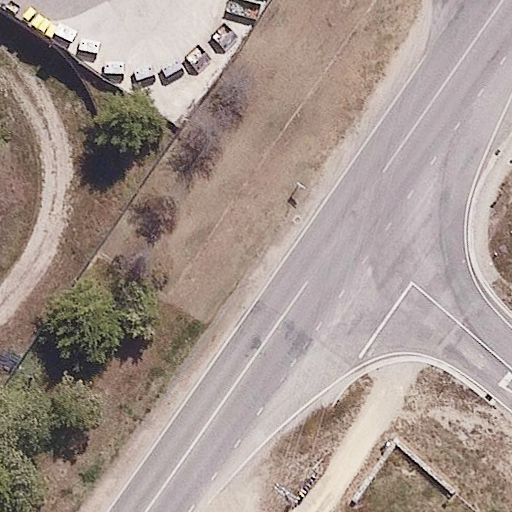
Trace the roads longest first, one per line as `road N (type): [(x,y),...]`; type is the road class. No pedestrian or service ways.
road 1 (tertiary): [(144,511),(341,229)]
road 2 (tertiary): [(341,229),(501,0)]
road 3 (residential): [(341,229),(511,366)]
